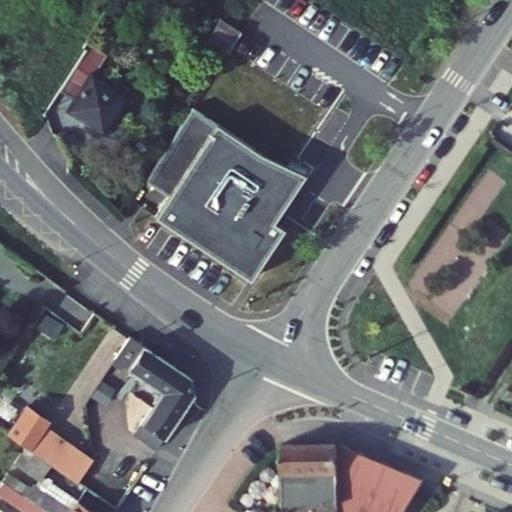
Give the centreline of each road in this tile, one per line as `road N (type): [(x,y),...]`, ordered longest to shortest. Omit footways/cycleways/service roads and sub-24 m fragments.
road 1 (tertiary): [(511,1),(275,362)]
road 2 (tertiary): [(511,465),(275,362)]
road 3 (tertiary): [(106,251),(195,318),(275,362)]
road 4 (residential): [(275,362),(175,511)]
road 5 (residential): [(106,251),(0,122)]
road 6 (tertiary): [(0,170),(106,251)]
